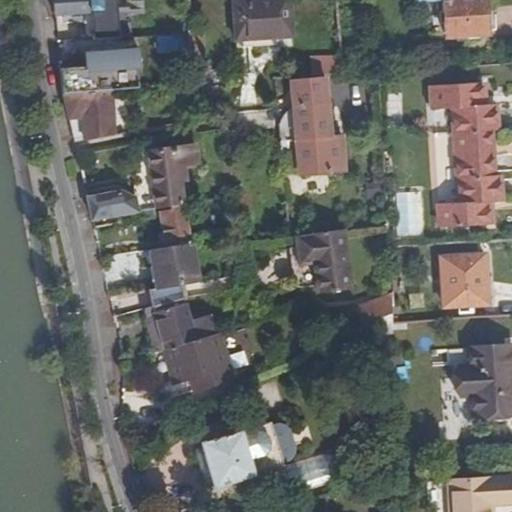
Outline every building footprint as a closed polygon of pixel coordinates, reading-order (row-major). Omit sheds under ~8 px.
[(52,0),(54,13),(83,11),(85,40),(119,38),(116,0),(52,0)] [(233,0),(236,41),(293,38),(290,0),(233,0)] [(442,0),(445,34),(488,31),(485,0),(442,0)] [(494,0),(485,0),(488,31),(497,30),(494,0)] [(189,35),(142,37),(143,56),(189,55),(189,35)] [(189,55),(189,85),(201,85),(202,84),(202,35),(189,35),(189,55)] [(313,77),(345,75),(343,57),(312,59),(313,77)] [(60,68),(63,93),(111,90),(110,79),(109,66),(108,60),(97,61),(97,66),(60,68)] [(117,66),(109,66),(110,79),(118,79),(117,66)] [(296,123),(279,124),(281,142),(281,144),(298,142),(301,176),(347,171),(343,136),(332,137),(325,77),(313,77),(308,78),(291,79),(296,123)] [(495,104),(476,105),(475,84),(432,86),(434,110),(454,109),(460,203),(440,205),(441,227),(484,224),(482,202),(501,201),(500,176),(494,176),(491,131),(497,131),(495,104)] [(63,93),(76,142),(116,135),(111,90),(63,93)] [(150,152),(157,210),(183,205),(179,181),(185,180),(184,165),(198,164),(196,145),(150,152)] [(121,192),(88,198),(93,220),(132,214),(133,221),(157,216),(156,210),(139,212),(136,199),(121,192)] [(166,248),(192,243),(186,210),(160,215),(166,248)] [(351,290),(344,230),(294,237),(296,252),(298,267),(298,266),(313,265),(315,286),(316,294),(351,290)] [(288,252),(296,252),(294,237),(290,237),(286,238),(288,252)] [(150,251),(158,290),(182,285),(198,283),(192,243),(166,248),(150,251)] [(290,267),(298,267),(296,252),(288,252),(290,267)] [(444,307),(488,304),(485,257),(442,259),(444,307)] [(150,291),(154,307),(186,299),(182,285),(158,290),(150,291)] [(365,327),(378,321),(393,313),(392,295),(358,308),(365,327)] [(166,350),(197,341),(187,304),(156,312),(166,350)] [(197,341),(166,350),(175,380),(191,376),(195,391),(212,370),(227,365),(218,335),(197,341)] [(462,395),(471,394),(473,412),(511,409),(511,344),(469,348),(470,367),(460,368),(462,395)] [(212,370),(195,391),(226,378),(230,376),(227,365),(212,370)] [(284,467),(283,463),(290,461),(294,454),(294,444),(291,434),(287,427),(279,423),(272,426),(271,422),(203,443),(216,487),(284,467)] [(493,511),(493,506),(511,505),(511,480),(449,482),(450,511),(493,511)]
